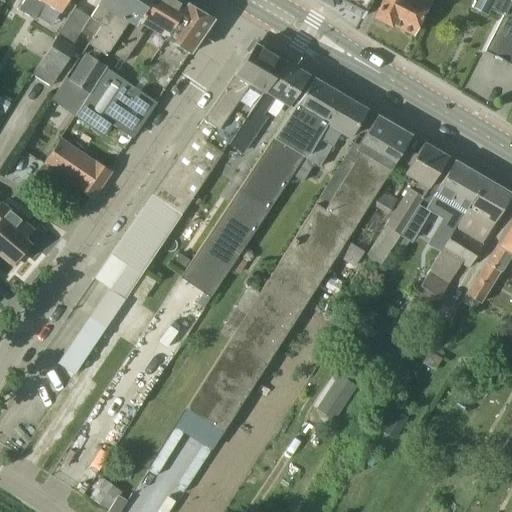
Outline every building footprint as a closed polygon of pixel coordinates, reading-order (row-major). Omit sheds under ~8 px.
[(35,19),(36,17),(44,22),(53,8),(60,12),(68,0),(77,0),(80,2),(80,0),(24,0),(19,9),(35,19)] [(124,0),(126,1),(127,0),(102,0),(83,32),(90,37),(89,39),(93,42),(102,25),(106,27),(122,0),(124,0)] [(102,25),(93,42),(91,45),(108,56),(130,20),(136,24),(138,20),(152,0),(127,0),(126,1),(124,0),(122,0),(106,27),(102,25)] [(152,0),(138,20),(136,24),(131,33),(129,34),(116,55),(127,62),(145,33),(141,31),(145,25),(167,38),(187,3),(181,0),(152,0)] [(321,0),(325,2),(332,5),(334,2),(361,16),(361,17),(362,18),(371,0),(321,0)] [(413,33),(430,1),(430,0),(384,0),(376,16),(391,24),(392,22),(401,27),(403,29),(404,30),(407,31),(409,31),(413,33)] [(474,0),(475,0),(472,7),(487,15),(490,8),(504,15),(511,0),(474,0)] [(511,0),(504,15),(485,51),(511,65),(511,0)] [(187,3),(167,38),(191,52),(214,19),(187,3)] [(73,7),(59,32),(73,40),(87,15),(73,7)] [(78,51),(59,39),(35,75),(54,87),(78,51)] [(255,43),(204,118),(94,278),(109,288),(124,299),(242,122),(243,121),(285,61),(255,43)] [(53,100),(75,115),(106,68),(87,56),(71,80),(67,78),(53,100)] [(285,61),(243,121),(256,131),(262,123),(258,120),(276,97),(290,106),(309,75),(285,61)] [(135,88),(106,68),(75,115),(103,134),(111,123),(135,88)] [(314,78),(297,106),(180,277),(210,297),(229,268),(237,257),(280,195),(292,175),(307,152),(309,154),(344,95),(314,78)] [(156,103),(135,88),(111,123),(133,137),(156,103)] [(307,152),(292,175),(303,182),(314,164),(319,167),(340,132),(350,137),(366,109),(344,95),(309,154),(307,152)] [(0,110),(5,113),(11,103),(0,96),(0,110)] [(412,135),(378,115),(357,150),(362,153),(356,163),(347,157),(316,205),(184,410),(222,434),(402,153),(412,135)] [(92,196),(109,172),(60,139),(44,163),(92,196)] [(449,157),(424,142),(406,174),(421,182),(416,191),(412,189),(389,228),(382,223),(363,252),(382,265),(401,235),(403,236),(449,157)] [(429,246),(442,254),(460,224),(486,179),(455,160),(435,195),(444,200),(438,211),(452,220),(448,227),(442,223),(429,246)] [(460,224),(442,254),(414,301),(433,312),(463,263),(471,268),(484,245),(482,244),(511,194),(486,179),(460,224)] [(380,190),(372,203),(389,214),(397,201),(380,190)] [(0,254),(12,265),(31,243),(25,239),(34,229),(2,202),(0,205),(0,254)] [(511,220),(486,263),(467,294),(481,303),(511,252),(511,220)] [(189,259),(180,253),(174,261),(183,268),(189,259)] [(247,263),(237,257),(229,268),(239,274),(247,263)] [(342,284),(330,277),(325,286),(336,293),(342,284)] [(235,330),(245,313),(259,292),(249,286),(236,307),(225,323),(235,330)] [(75,374),(124,299),(109,288),(58,363),(75,374)] [(370,366),(376,357),(383,345),(375,341),(363,362),(361,364),(369,369),(370,366)] [(393,351),(383,345),(376,357),(386,363),(393,351)] [(431,351),(423,364),(434,371),(442,358),(431,351)] [(335,417),(357,382),(338,369),(315,404),(335,417)] [(408,417),(395,409),(382,431),(395,439),(408,417)] [(511,427),(499,449),(511,456),(511,427)] [(103,478),(89,497),(107,510),(108,511),(118,495),(120,496),(122,492),(103,478)]
